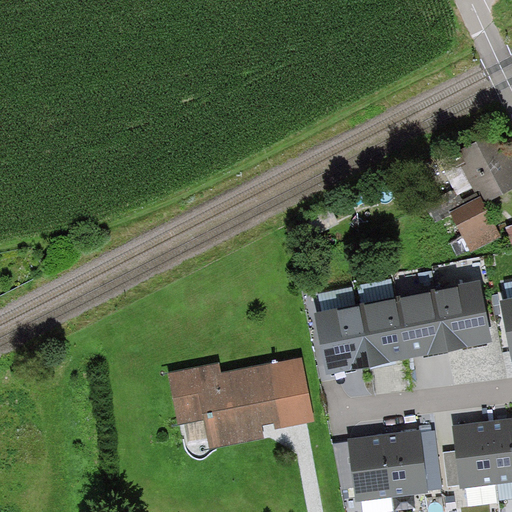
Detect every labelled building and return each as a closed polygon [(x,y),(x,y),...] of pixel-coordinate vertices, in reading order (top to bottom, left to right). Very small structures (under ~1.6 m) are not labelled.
[(500,149),(494,136),(467,150),(474,164),(466,168),(476,187),(483,183),(489,194),(511,182),(511,172),(510,168),(511,167),(511,155),(507,145),(500,149)] [(498,231),(479,200),(454,214),(472,246),(498,231)] [(477,281),(435,290),(446,346),(488,337),(477,281)] [(435,290),(397,297),(408,353),(446,346),(435,290)] [(397,297),(358,306),(369,360),(408,353),(397,297)] [(358,306),(318,314),(329,368),(369,360),(358,306)] [(290,315),(128,349),(142,415),(304,381),(290,315)] [(511,419),(488,422),(495,479),(511,477),(511,419)] [(488,422),(457,426),(460,449),(464,483),(495,479),(488,422)] [(436,427),(423,428),(430,488),(444,487),(436,427)] [(423,428),(387,432),(395,493),(430,488),(423,428)] [(387,432),(351,437),(358,497),(395,493),(387,432)] [(460,449),(445,451),(449,484),(464,483),(460,449)]
